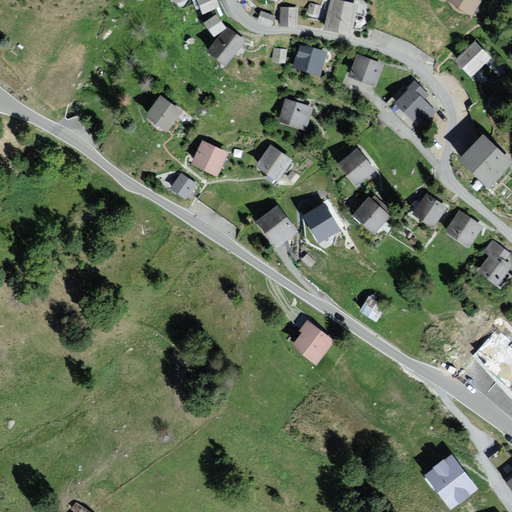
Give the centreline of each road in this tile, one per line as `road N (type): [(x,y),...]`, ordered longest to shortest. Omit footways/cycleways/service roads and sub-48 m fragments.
road 1 (tertiary): [(0,97),(511,432)]
road 2 (residential): [(511,233),(449,179),(448,109),(417,63),(371,41),(257,25),(229,0)]
